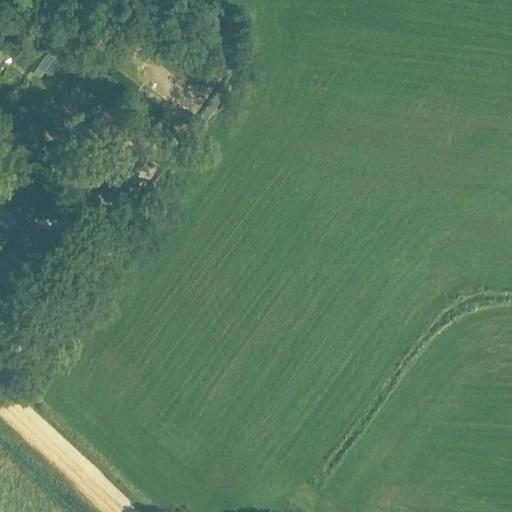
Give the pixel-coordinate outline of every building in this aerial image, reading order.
[(59,29),(48,45),(49,45),(51,47),(68,59),(79,43),(59,29)] [(167,65),(180,48),(169,39),(155,56),(167,65)] [(126,99),(121,105),(132,115),(137,108),(126,99)] [(129,124),(112,109),(103,119),(120,134),(129,124)] [(130,173),(122,144),(77,157),(85,185),(130,173)] [(74,225),(88,206),(69,191),(54,211),(74,225)] [(0,249),(10,236),(9,235),(16,226),(0,214),(0,249)] [(61,241),(53,234),(47,236),(35,250),(35,257),(43,263),(49,262),(61,248),(61,241)]
